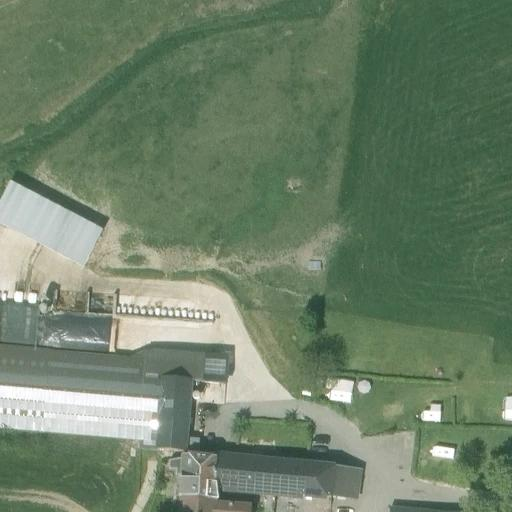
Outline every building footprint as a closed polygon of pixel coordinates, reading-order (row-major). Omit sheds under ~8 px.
[(204,379),(206,351),(133,345),(133,353),(0,342),(0,426),(140,437),(139,445),(157,447),(157,445),(188,448),(194,378),(204,379)] [(338,375),(334,398),(355,401),(359,379),(338,375)] [(406,400),(386,400),(387,423),(407,422),(406,400)] [(209,501),(213,458),(186,455),(185,462),(170,461),(169,470),(177,471),(176,477),(184,477),(182,498),(209,501)] [(359,469),(336,467),(218,455),(218,458),(213,458),(209,501),(219,502),(220,492),(276,498),(276,497),(297,499),(297,498),(332,501),(332,497),(356,499),(359,469)] [(219,502),(209,501),(182,498),(180,511),(252,511),(253,505),(219,502)]
